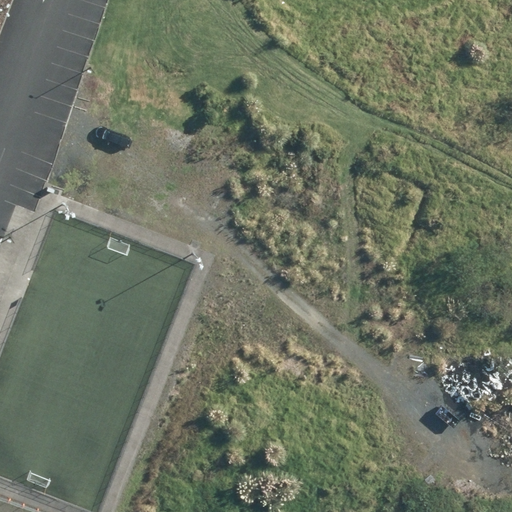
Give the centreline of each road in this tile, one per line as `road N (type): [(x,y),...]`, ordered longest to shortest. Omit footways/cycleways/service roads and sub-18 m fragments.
road 1 (track): [(511,476),(437,451),(388,382),(186,199),(60,139)]
road 2 (track): [(346,345),(356,294),(346,162)]
